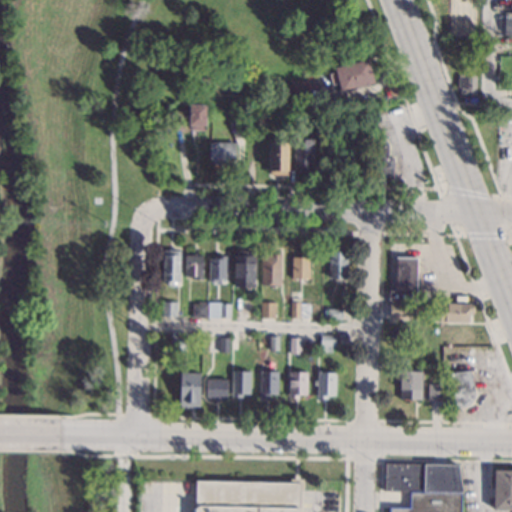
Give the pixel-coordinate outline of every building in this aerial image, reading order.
[(511,34),(503,34),(504,18),(506,18),(511,18),(511,34)] [(476,48),(476,60),(461,60),(462,47),(476,48)] [(374,83),(340,92),(338,83),(331,85),(328,74),(337,72),(334,68),(367,59),(374,83)] [(476,69),(475,95),(460,95),(460,88),(457,88),(458,74),(464,75),(464,68),(476,69)] [(307,96),(288,96),(288,80),(307,81),(307,96)] [(206,130),(190,130),(189,105),(206,104),(206,130)] [(265,122),(250,122),(250,107),(266,107),(265,122)] [(185,130),(174,130),(174,109),(185,109),(185,130)] [(245,112),(245,129),(230,128),(230,112),(245,112)] [(312,139),(311,167),(304,167),(304,173),(293,172),(294,137),(312,139)] [(384,141),(386,143),(387,146),(387,158),(393,159),(392,179),(373,179),(373,140),(384,141)] [(235,143),(234,164),(209,163),(210,142),(235,143)] [(289,175),(269,175),(270,143),(290,143),(289,175)] [(179,281),(162,281),(163,250),(179,251),(179,281)] [(254,287),(233,287),(234,250),(255,251),(254,287)] [(347,279),(328,279),(329,252),(347,252),(347,279)] [(280,285),(260,285),(260,255),(271,255),(271,253),(281,253),(280,285)] [(309,253),(309,279),(291,278),(292,257),(300,257),(300,253),(309,253)] [(203,279),(193,279),(193,277),(184,276),(185,255),(203,255),(203,279)] [(226,280),(220,280),(220,284),(215,284),(215,281),(208,281),(209,258),(215,258),(215,256),(226,256),(226,280)] [(416,302),(388,301),(389,291),(394,291),(395,257),(416,258),(416,302)] [(299,303),(310,303),(310,318),(290,318),(290,298),(299,298),(299,303)] [(177,316),(161,316),(161,302),(177,302),(177,316)] [(230,318),(207,318),(207,302),(230,302),(230,318)] [(274,318),(259,318),(259,303),(275,303),(274,318)] [(415,318),(389,318),(389,303),(393,303),(415,303),(415,318)] [(474,313),(469,313),(469,323),(440,322),(440,303),(474,304),(474,313)] [(206,318),(191,317),(192,304),(206,304),(206,318)] [(341,320),(326,319),(326,309),(341,309),(341,320)] [(404,340),(389,339),(390,323),(404,324),(404,340)] [(491,343),(440,342),(440,325),(484,326),(491,343)] [(186,351),(169,351),(170,334),(186,334),(186,351)] [(335,346),(332,346),(331,352),(319,352),(319,335),(335,335),(335,346)] [(279,350),(268,350),(269,336),(279,336),(279,350)] [(229,352),(218,352),(218,337),(229,337),(229,352)] [(300,354),(289,354),(289,338),(300,338),(300,354)] [(187,373),(200,373),(199,408),(179,407),(180,369),(187,370),(187,373)] [(421,371),(421,400),(398,399),(398,370),(421,371)] [(475,397),(469,405),(456,408),(450,374),(471,370),(475,397)] [(250,394),(242,394),(242,398),(231,398),(232,371),(250,372),(250,394)] [(277,394),(269,395),(269,398),(259,398),(260,372),(278,372),(277,394)] [(306,395),(298,395),(298,398),(288,398),(288,372),(307,372),(306,395)] [(335,396),(327,396),(327,399),(316,399),(316,385),(313,385),(313,380),(317,380),(317,372),(335,373),(335,396)] [(227,399),(219,398),(219,401),(213,401),(213,398),(205,398),(205,379),(227,379),(227,399)] [(444,400),(427,399),(427,384),(445,384),(444,400)] [(462,492),(459,492),(459,511),(389,511),(389,508),(409,508),(409,491),(384,491),(385,464),(458,465),(462,492)] [(511,470),(511,509),(493,509),(494,470),(511,470)] [(302,511),(194,511),(195,481),(289,483),(289,479),(302,479),(302,511)]
